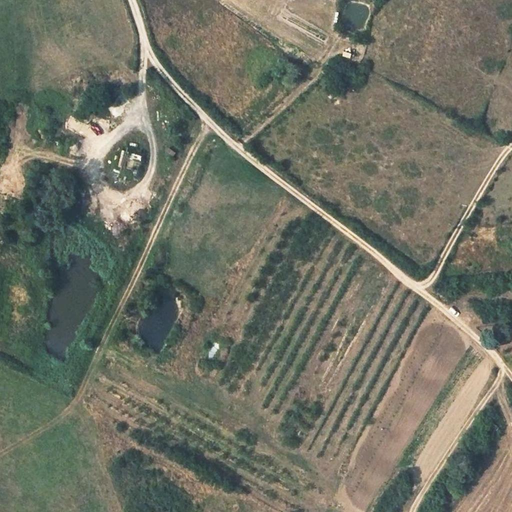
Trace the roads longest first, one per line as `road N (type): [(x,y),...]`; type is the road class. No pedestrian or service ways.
road 1 (track): [(131,0),(149,55),(205,120),(424,291),(501,361),(511,381)]
road 2 (track): [(0,449),(73,407),(205,120)]
road 3 (track): [(501,361),(411,511)]
road 4 (track): [(424,291),(511,145)]
